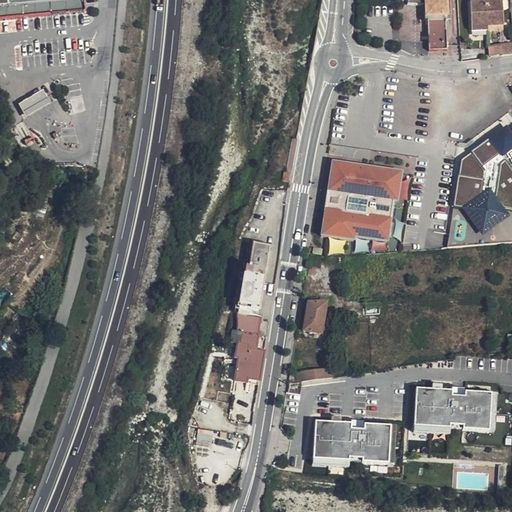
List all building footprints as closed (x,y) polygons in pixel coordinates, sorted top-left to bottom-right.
[(0,0),(0,15),(83,8),(82,0),(0,0)] [(395,0),(395,2),(394,11),(414,13),(416,57),(434,57),(432,0),(395,0)] [(490,6),(475,7),(475,11),(458,11),(459,39),(476,39),(476,35),(491,35),(490,6)] [(501,57),(511,56),(511,45),(488,47),(488,56),(501,56),(501,57)] [(49,103),(41,89),(25,99),(18,103),(26,116),(33,112),(49,103)] [(405,168),(331,158),(318,234),(393,237),(405,168)] [(222,323),(239,325),(239,322),(234,321),(235,319),(243,320),(245,306),(253,256),(242,254),(227,285),(222,323)] [(294,307),(288,339),(306,342),(310,315),(302,314),(303,309),(294,307)] [(243,394),(249,361),(241,359),(246,327),(239,325),(222,323),(222,338),(220,338),(215,371),(221,372),(219,389),(243,394)] [(507,344),(497,344),(496,362),(506,362),(507,344)] [(315,377),(281,383),(282,391),(317,386),(315,377)] [(275,384),(273,393),(282,391),(281,383),(275,384)] [(496,431),(497,392),(415,389),(413,432),(451,434),(451,426),(464,426),(464,430),(496,431)] [(395,464),(396,424),(315,422),(313,466),(352,467),(352,462),(395,464)] [(197,446),(213,447),(214,430),(198,429),(197,446)] [(298,511),(307,511),(308,501),(285,498),(262,497),(256,494),(254,505),(279,510),(298,511)] [(318,511),(319,502),(308,501),(307,511),(318,511)] [(353,506),(319,502),(318,511),(369,511),(370,507),(353,506)]
